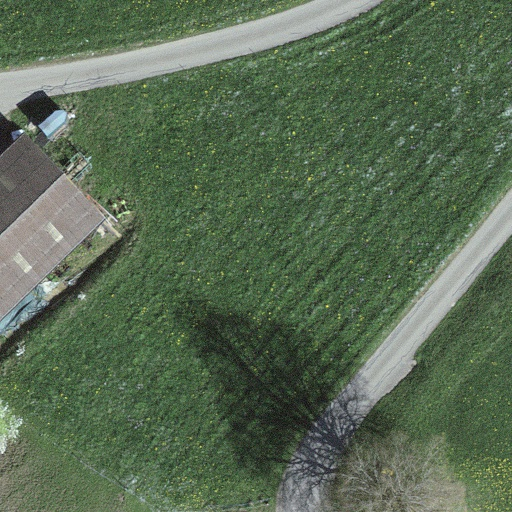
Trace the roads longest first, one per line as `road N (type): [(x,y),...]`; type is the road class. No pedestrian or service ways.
road 1 (unclassified): [(310,511),(312,462),(340,419),(511,208)]
road 2 (unclassified): [(352,0),(268,34),(0,88)]
